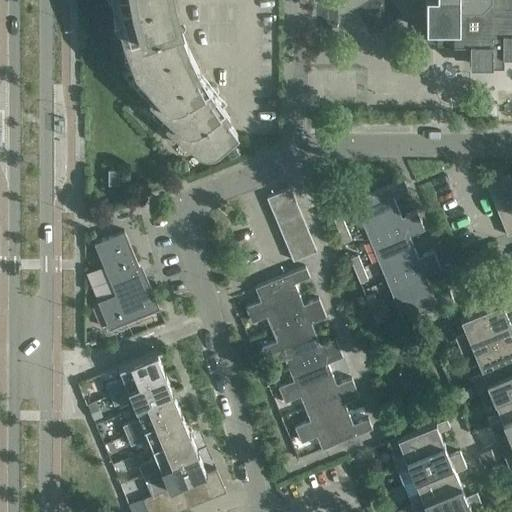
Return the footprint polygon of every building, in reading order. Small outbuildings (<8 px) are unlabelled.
[(114,0),(112,0),(113,3),(120,14),(113,16),(112,17),(123,32),(121,33),(122,35),(130,45),(123,48),(122,49),(123,50),(134,63),(133,64),(134,66),(142,76),(136,79),(136,80),(136,81),(149,93),(147,94),(148,96),(157,105),(151,109),(151,110),(165,122),(164,123),(165,125),(166,125),(197,150),(202,152),(207,153),(212,152),(217,150),(237,133),(226,119),(230,116),(230,115),(213,93),(214,93),(214,92),(213,92),(199,68),(186,42),(180,26),(172,0),(114,0)] [(491,62),(502,62),(503,52),(511,52),(511,0),(425,0),(426,30),(436,30),(436,41),(469,41),(469,63),(491,63),(491,62)] [(496,102),(481,102),(481,114),(496,114),(496,102)] [(117,168),(107,168),(107,182),(117,182),(117,168)] [(511,179),(508,171),(485,181),(490,192),(511,182),(511,179)] [(403,178),(352,198),(361,219),(396,205),(391,194),(407,188),(403,178)] [(511,182),(490,192),(494,202),(511,195),(511,182)] [(266,196),(270,206),(294,197),(289,186),(266,196)] [(511,195),(494,202),(499,212),(511,206),(511,195)] [(270,206),(275,217),(298,207),(294,197),(270,206)] [(396,205),(361,219),(369,239),(420,218),(416,209),(401,215),(396,205)] [(511,206),(499,212),(503,223),(511,219),(511,206)] [(298,207),(275,217),(279,227),(303,218),(298,207)] [(340,213),(332,217),(337,229),(345,226),(340,213)] [(279,227),(284,238),(307,228),(303,218),(279,227)] [(420,218),(369,239),(378,260),(413,245),(408,234),(423,227),(420,218)] [(511,219),(503,223),(507,234),(511,231),(511,219)] [(350,238),(345,226),(337,229),(342,241),(350,238)] [(307,228),(284,238),(288,248),(311,238),(307,228)] [(138,264),(134,254),(124,229),(93,241),(114,292),(97,299),(108,327),(159,306),(141,262),(138,264)] [(311,238),(288,248),(293,259),(316,249),(311,238)] [(413,245),(378,260),(386,280),(437,258),(433,249),(417,255),(413,245)] [(357,253),(349,257),(354,269),(362,266),(357,253)] [(437,258),(386,280),(395,300),(430,285),(425,274),(441,267),(437,258)] [(305,264),(254,285),(260,298),(244,305),(248,312),(298,291),(294,281),(309,274),(305,264)] [(362,266),(354,269),(359,281),(367,278),(362,266)] [(430,285),(395,300),(403,320),(453,299),(449,289),(434,295),(430,285)] [(298,291),(248,312),(251,320),(266,314),(271,327),(322,306),(318,296),(302,302),(298,291)] [(373,293),(365,296),(371,309),(379,306),(373,293)] [(455,335),(458,343),(510,322),(505,309),(511,305),(511,304),(508,297),(460,317),(466,330),(455,335)] [(322,306),(271,327),(276,339),(261,345),(264,353),(315,332),(310,321),(325,314),(322,306)] [(379,306),(371,309),(376,321),(383,318),(379,306)] [(511,325),(510,322),(458,343),(461,350),(472,346),(477,359),(511,344),(511,325)] [(315,332),(264,353),(267,360),(282,354),(288,367),(338,346),(335,336),(319,343),(315,332)] [(511,344),(477,359),(482,370),(471,375),(474,383),(511,367),(511,344)] [(338,346),(288,367),(293,378),(278,385),(281,393),(331,372),(327,361),(342,355),(338,346)] [(105,383),(109,393),(164,371),(155,350),(117,366),(121,376),(105,383)] [(511,367),(474,383),(478,391),(489,386),(493,398),(511,390),(511,367)] [(164,371),(109,393),(113,403),(130,396),(134,406),(172,390),(164,371)] [(331,372),(281,393),(284,400),(299,394),(304,407),(355,386),(351,376),(336,383),(331,372)] [(294,425),(297,433),(348,412),(343,401),(359,395),(355,386),(304,407),(309,419),(294,425)] [(180,411),(172,390),(134,406),(138,416),(121,424),(126,434),(180,411)] [(511,390),(493,398),(499,411),(487,415),(491,423),(511,414),(511,390)] [(96,400),(87,404),(93,419),(102,415),(96,400)] [(180,411),(126,434),(130,443),(147,436),(151,447),(189,431),(180,411)] [(348,412),(297,433),(301,441),(316,434),(321,447),(372,426),(367,417),(352,423),(348,412)] [(511,414),(491,423),(494,430),(505,426),(510,438),(511,436),(511,414)] [(402,450),(392,455),(395,462),(443,442),(438,429),(442,428),(449,425),(446,417),(397,437),(402,450)] [(197,451),(189,431),(151,447),(155,456),(138,463),(142,473),(197,451)] [(511,436),(510,438),(498,442),(507,463),(511,460),(511,436)] [(443,442),(395,462),(398,469),(408,465),(413,477),(463,457),(460,450),(452,453),(448,454),(443,442)] [(493,455),(490,448),(479,453),(482,460),(493,455)] [(197,451),(142,473),(146,483),(163,476),(168,487),(173,485),(184,480),(194,476),(204,472),(205,471),(197,451)] [(419,491),(408,495),(411,502),(459,483),(454,470),(459,468),(466,465),(463,457),(413,477),(419,491)] [(205,471),(204,472),(214,495),(225,491),(216,467),(205,471)] [(204,472),(194,476),(204,500),(214,495),(204,472)] [(194,476),(184,480),(194,504),(204,500),(194,476)] [(184,480),(173,485),(183,508),(194,504),(184,480)] [(459,483),(411,502),(414,510),(425,505),(427,511),(443,511),(479,497),(476,490),(469,493),(464,494),(459,483)] [(168,487),(163,489),(172,511),(174,511),(183,508),(173,485),(168,487)] [(172,511),(163,489),(153,493),(160,511),(172,511)] [(160,511),(153,493),(142,498),(147,511),(160,511)] [(471,511),(471,510),(475,508),(482,505),(479,497),(443,511),(471,511)]
